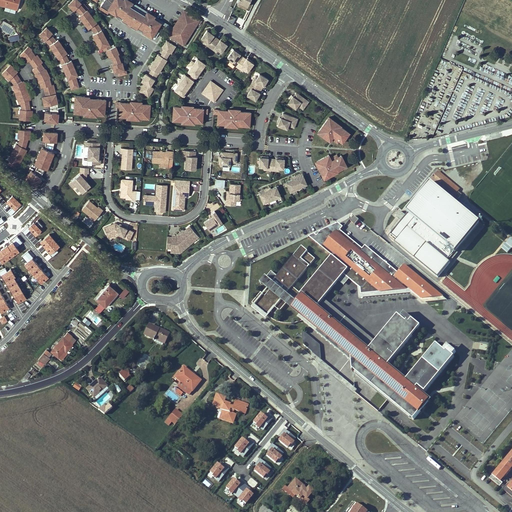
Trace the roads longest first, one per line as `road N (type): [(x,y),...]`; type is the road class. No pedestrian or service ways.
road 1 (residential): [(110,132),(108,200),(133,216),(180,219),(195,212),(207,139)]
road 2 (tertiary): [(382,166),(198,254),(179,276)]
road 3 (tertiary): [(146,293),(73,368),(0,393)]
road 4 (tertiary): [(288,412),(200,334),(175,299)]
road 5 (tertiary): [(396,502),(288,412)]
road 6 (residential): [(36,201),(144,278)]
road 7 (residential): [(386,147),(288,72)]
